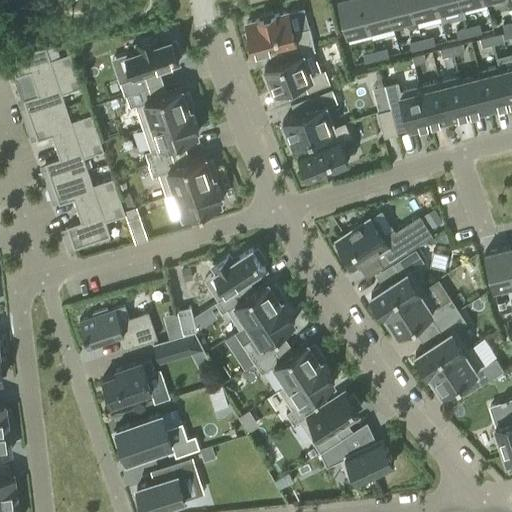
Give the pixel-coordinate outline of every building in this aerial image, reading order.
[(369,27),(361,0),(337,0),(346,33),(360,29),(369,27)] [(392,21),(386,0),(361,0),(369,27),(381,24),(392,21)] [(415,15),(411,0),(386,0),(392,21),(404,18),(415,15)] [(438,9),(435,0),(411,0),(415,15),(426,12),(438,9)] [(462,3),(460,0),(435,0),(438,9),(459,4),(462,3)] [(314,49),(309,27),(292,31),(287,11),(273,15),(272,12),(260,15),(260,18),(246,22),(248,30),(246,31),(250,47),(253,46),(254,51),(287,42),(290,57),(312,49),(313,50),(314,49)] [(511,29),(511,20),(503,23),(505,31),(510,30),(511,29)] [(481,31),(479,23),(467,26),(469,34),(481,31)] [(469,34),(467,26),(456,29),(458,37),(465,35),(469,34)] [(503,37),(501,32),(490,35),(493,44),(504,41),(503,37)] [(435,43),(433,35),(421,38),(423,46),(435,43)] [(493,44),(490,35),(479,38),(481,47),(493,44)] [(144,74),(178,63),(175,55),(180,53),(176,40),(171,41),(170,39),(157,43),(155,36),(136,43),(138,50),(125,54),(133,77),(120,82),(124,95),(126,94),(125,94),(148,86),(144,74)] [(423,46),(421,38),(409,41),(411,49),(417,48),(423,46)] [(464,51),(462,42),(451,45),(453,54),(464,51)] [(453,54),(451,45),(440,48),(442,57),(453,54)] [(75,68),(70,52),(50,59),(45,46),(8,53),(9,57),(5,59),(9,71),(13,69),(15,75),(30,70),(34,82),(75,68)] [(388,55),(386,47),(374,50),(376,58),(388,55)] [(329,82),(324,69),(320,70),(313,50),(312,49),(290,57),(264,67),(267,77),(265,78),(269,88),(271,87),(273,90),(302,79),(307,91),(329,82)] [(376,58),(374,50),(363,53),(365,61),(371,60),(376,58)] [(414,64),(425,61),(423,53),(411,56),(414,64)] [(509,104),(499,69),(500,69),(499,64),(498,64),(498,65),(488,67),(477,70),(479,75),(480,74),(489,109),(509,104)] [(511,103),(511,65),(511,66),(500,69),(499,69),(509,104),(511,103)] [(66,106),(62,93),(82,86),(75,68),(34,82),(38,93),(23,98),(25,104),(21,106),(26,120),(39,116),(66,106)] [(489,109),(480,74),(479,75),(465,78),(461,79),(460,79),(469,115),(489,109)] [(469,115),(460,79),(461,79),(460,75),(450,77),(439,80),(449,120),(469,115)] [(449,120),(439,80),(428,83),(419,85),(430,125),(449,120)] [(397,81),(384,84),(387,96),(391,108),(391,111),(403,108),(408,127),(408,129),(409,130),(430,125),(419,85),(400,90),(397,81)] [(193,105),(188,92),(183,94),(181,88),(152,98),(148,86),(125,94),(126,94),(130,106),(135,104),(143,126),(189,110),(188,107),(193,105)] [(334,125),(326,105),(337,101),(332,87),(309,96),(314,108),(282,120),(284,124),(281,125),(285,135),(287,134),(291,143),(306,138),(306,137),(330,127),(334,125)] [(387,96),(375,99),(378,111),(391,108),(387,96)] [(97,131),(91,113),(71,120),(66,106),(39,116),(26,120),(30,134),(35,133),(37,139),(52,134),(55,145),(97,131)] [(391,111),(391,108),(378,111),(377,111),(384,136),(397,133),(391,111)] [(168,144),(197,134),(196,129),(198,128),(191,109),(189,110),(143,126),(150,149),(145,151),(149,162),(149,163),(172,155),(168,144)] [(345,154),(339,141),(351,136),(345,121),(334,125),(330,127),(306,137),(306,138),(310,149),(299,153),(301,157),(298,158),(302,168),(304,167),(308,176),(333,167),(347,161),(345,154)] [(88,170),(83,156),(103,149),(97,131),(55,145),(59,157),(54,159),(45,162),(47,168),(42,170),(47,184),(61,179),(88,170)] [(205,156),(175,166),(172,155),(149,163),(149,162),(148,163),(152,176),(159,174),(166,196),(175,193),(175,192),(213,179),(212,178),(217,177),(212,160),(207,162),(205,156)] [(119,195),(113,176),(93,183),(88,170),(61,179),(47,184),(52,198),(57,196),(59,203),(73,198),(77,209),(119,195)] [(213,181),(213,179),(175,192),(175,193),(183,215),(185,214),(187,219),(200,214),(198,210),(221,202),(219,197),(221,196),(216,180),(213,181)] [(110,234),(105,220),(125,213),(119,195),(77,209),(81,220),(67,225),(69,232),(64,233),(68,245),(73,243),(74,247),(110,234)] [(139,215),(136,205),(124,209),(127,219),(139,215)] [(435,211),(426,217),(432,226),(441,220),(435,211)] [(421,213),(396,229),(395,227),(383,235),(371,216),(361,222),(360,221),(350,228),(350,229),(337,238),(339,242),(337,244),(344,255),(347,253),(355,266),(376,252),(384,265),(433,233),(421,213)] [(511,281),(511,248),(511,245),(484,252),(493,287),(509,283),(511,281)] [(214,272),(204,278),(217,299),(227,293),(235,287),(236,288),(265,269),(265,268),(261,262),(265,259),(257,247),(253,250),(252,248),(233,260),(229,254),(212,265),(216,271),(214,272)] [(419,280),(411,268),(424,260),(415,247),(393,262),(401,274),(383,285),(371,293),(384,313),(384,314),(385,313),(384,313),(423,287),(419,280)] [(281,301),(280,300),(278,298),(283,295),(275,283),(271,286),(268,281),(242,298),(236,288),(235,287),(227,293),(217,299),(215,301),(221,311),(226,308),(239,328),(240,329),(248,324),(247,323),(281,301)] [(411,324),(429,313),(436,323),(458,309),(451,298),(436,307),(431,299),(423,287),(384,313),(385,313),(389,321),(387,322),(393,331),(395,330),(397,333),(411,324)] [(234,332),(224,338),(244,368),(254,362),(274,349),(268,339),(281,330),(294,322),(291,317),(293,316),(283,300),(282,299),(280,300),(281,301),(247,323),(248,324),(240,329),(239,328),(234,332)] [(157,338),(148,310),(129,317),(124,304),(107,309),(106,307),(93,312),(94,314),(79,319),(88,344),(118,334),(123,348),(141,342),(157,338)] [(196,329),(190,306),(177,309),(183,333),(196,329)] [(462,338),(455,327),(466,320),(458,309),(436,323),(443,334),(425,346),(415,352),(428,373),(429,373),(429,372),(468,347),(467,346),(462,338)] [(153,343),(159,362),(204,348),(195,331),(153,343)] [(282,386),(320,361),(318,358),(322,356),(314,344),(310,347),(307,342),(281,359),(274,349),(254,362),(261,372),(270,367),(282,386)] [(504,369),(496,357),(485,364),(479,355),(472,344),(471,343),(467,346),(468,347),(429,372),(429,373),(434,380),(432,381),(437,390),(440,389),(442,392),(455,384),(474,372),(481,383),(504,369)] [(149,381),(146,373),(155,370),(150,357),(114,369),(116,372),(102,377),(106,389),(103,390),(107,401),(110,400),(111,403),(125,398),(126,400),(138,397),(137,394),(151,389),(149,381)] [(322,360),(320,361),(282,386),(278,388),(291,408),(285,412),(293,423),(299,419),(306,414),(315,408),(308,399),(334,382),(331,378),(333,376),(322,360)] [(221,381),(207,386),(210,398),(224,393),(221,381)] [(341,437),(334,426),(358,410),(356,408),(361,405),(353,393),(349,396),(344,389),(315,408),(306,414),(299,419),(319,451),(341,437)] [(501,402),(490,405),(495,422),(496,425),(495,425),(495,427),(496,429),(493,429),(498,446),(501,445),(502,447),(506,461),(507,461),(508,460),(509,462),(510,465),(511,464),(511,397),(506,400),(506,399),(506,398),(500,399),(501,402)] [(12,423),(10,407),(6,408),(6,403),(0,403),(0,427),(9,426),(8,423),(12,423)] [(117,430),(112,431),(117,444),(121,442),(127,459),(143,453),(143,454),(156,450),(156,449),(171,443),(175,455),(199,447),(195,435),(187,437),(182,422),(176,406),(161,412),(116,427),(117,430)] [(0,451),(11,450),(9,426),(0,427),(0,451)] [(344,435),(341,437),(319,451),(326,465),(346,456),(357,479),(375,471),(376,475),(391,468),(389,464),(393,462),(381,437),(352,451),(344,435)] [(211,445),(200,449),(204,460),(215,456),(211,445)] [(172,473),(136,485),(144,510),(190,494),(181,470),(195,465),(191,454),(168,461),(172,473)] [(288,471),(274,480),(278,488),(292,480),(288,471)] [(0,499),(17,498),(14,475),(0,476),(0,499)] [(0,511),(19,511),(17,498),(0,499),(0,511)]
